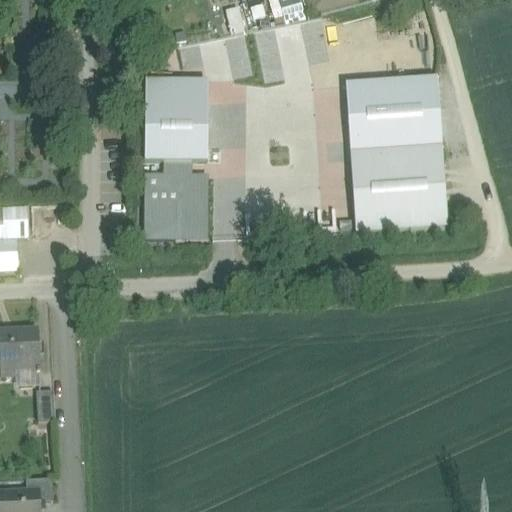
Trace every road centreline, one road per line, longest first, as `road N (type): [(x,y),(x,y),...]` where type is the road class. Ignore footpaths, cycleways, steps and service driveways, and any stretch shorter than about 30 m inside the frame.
road 1 (residential): [(504,266),(65,289)]
road 2 (unclassified): [(437,0),(504,266)]
road 3 (residential): [(65,289),(72,511)]
